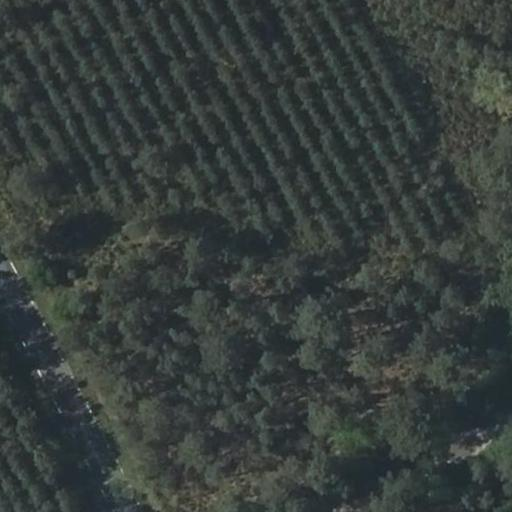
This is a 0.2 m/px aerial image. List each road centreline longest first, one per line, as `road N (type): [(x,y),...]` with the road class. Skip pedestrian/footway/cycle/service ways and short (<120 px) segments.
road 1 (tertiary): [(0,279),(124,511)]
road 2 (track): [(511,406),(312,511)]
